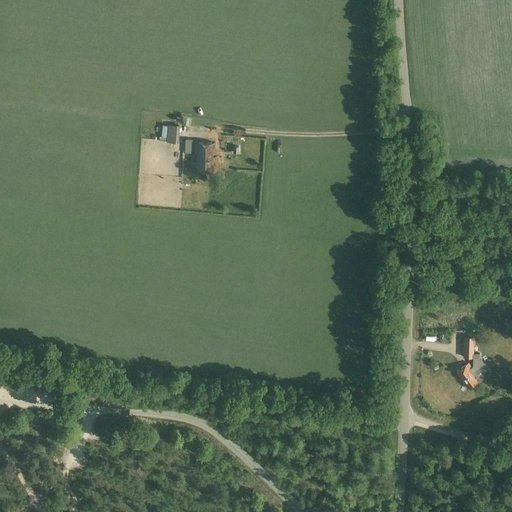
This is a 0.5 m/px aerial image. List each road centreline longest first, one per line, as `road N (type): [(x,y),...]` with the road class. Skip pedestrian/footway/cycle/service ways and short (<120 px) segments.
road 1 (tertiary): [(399,511),(409,235),(399,0)]
road 2 (unclassified): [(301,511),(232,445),(196,423),(0,405)]
